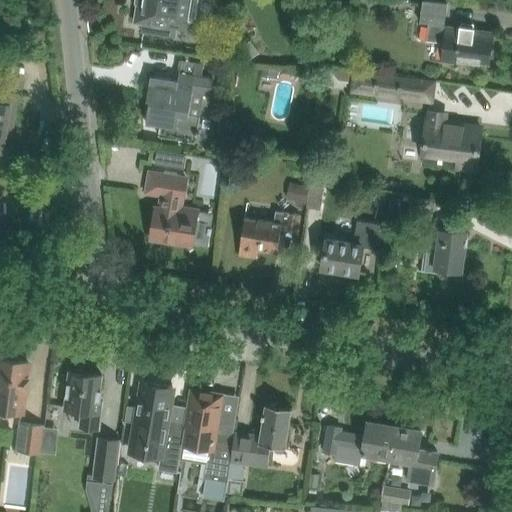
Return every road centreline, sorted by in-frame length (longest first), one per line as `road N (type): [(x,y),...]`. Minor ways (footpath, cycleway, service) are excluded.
road 1 (unclassified): [(511,363),(89,297)]
road 2 (residential): [(89,297),(53,0)]
